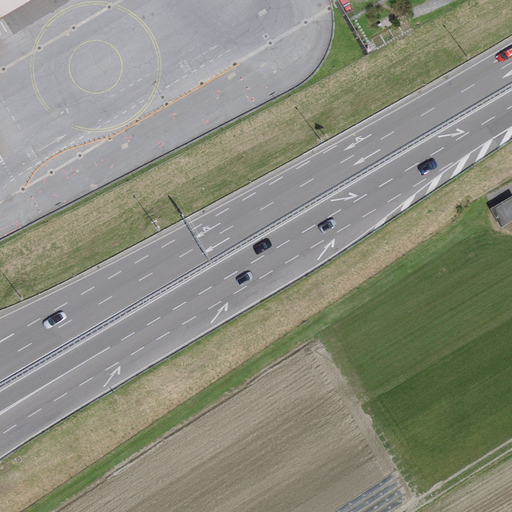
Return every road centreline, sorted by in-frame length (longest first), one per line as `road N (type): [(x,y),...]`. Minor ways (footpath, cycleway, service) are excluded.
road 1 (primary): [(338,165),(0,362)]
road 2 (motorway): [(338,165),(0,328)]
road 3 (motorway): [(0,441),(274,247)]
road 4 (unknown): [(0,184),(255,24),(274,0)]
road 5 (primary): [(0,407),(274,247)]
road 6 (primary): [(274,247),(511,106)]
road 7 (primary): [(511,61),(338,165)]
